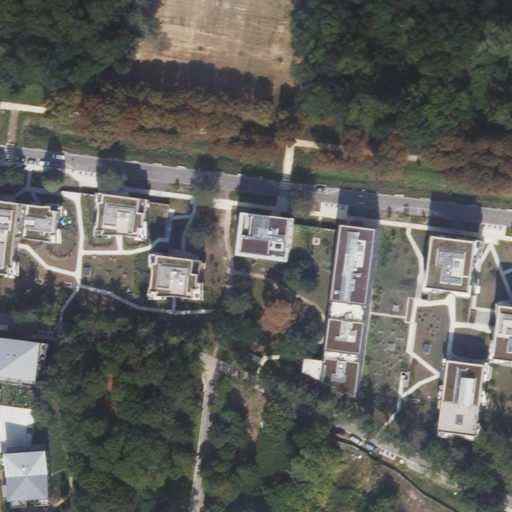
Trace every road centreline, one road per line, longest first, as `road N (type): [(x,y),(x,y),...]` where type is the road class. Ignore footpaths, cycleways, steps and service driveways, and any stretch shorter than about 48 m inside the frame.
road 1 (residential): [(0,151),(511,214)]
road 2 (track): [(511,499),(394,443)]
